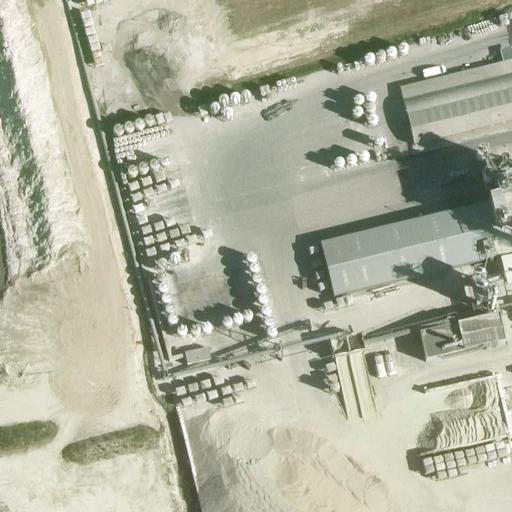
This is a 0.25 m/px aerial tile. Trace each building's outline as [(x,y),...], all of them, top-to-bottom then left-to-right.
[(185,75),(194,117),(215,112),(211,96),(294,77),(288,49),(221,64),(222,67),(185,75)] [(511,60),(398,87),(412,147),(511,123),(511,60)] [(239,165),(342,139),(338,124),(235,150),(239,165)] [(336,162),(332,147),(291,160),(295,175),(336,162)] [(511,198),(487,205),(320,245),(333,299),(493,261),(500,285),(511,281),(511,198)] [(457,338),(455,333),(418,341),(425,369),(463,360),(464,365),(505,355),(499,328),(457,338)] [(378,357),(366,357),(365,371),(378,372),(378,357)] [(345,431),(375,426),(365,368),(335,373),(345,431)] [(482,467),(484,475),(419,488),(423,511),(425,511),(511,494),(511,485),(507,462),(482,467)]
